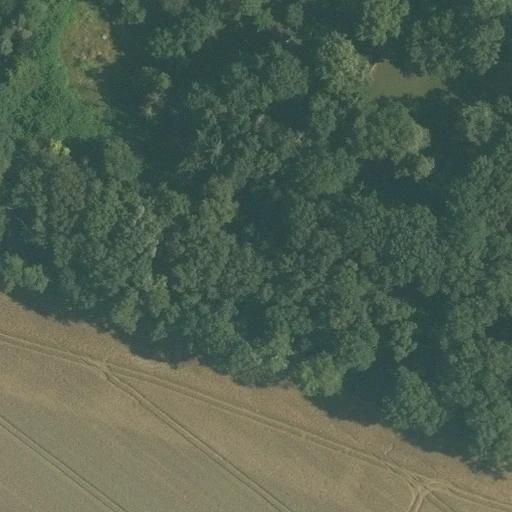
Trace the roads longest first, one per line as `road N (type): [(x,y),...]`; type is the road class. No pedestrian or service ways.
road 1 (track): [(0,216),(193,273),(511,395)]
road 2 (track): [(102,246),(202,75),(262,0)]
